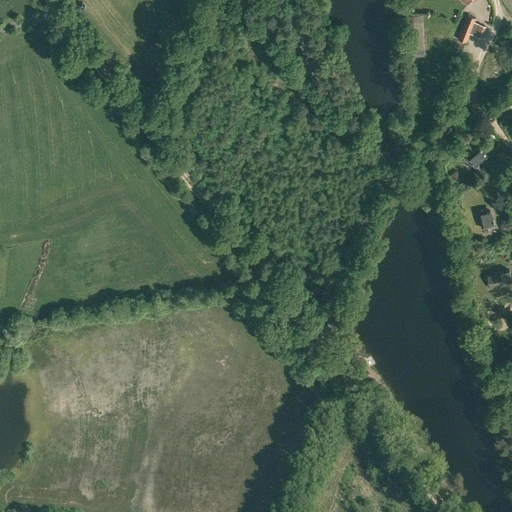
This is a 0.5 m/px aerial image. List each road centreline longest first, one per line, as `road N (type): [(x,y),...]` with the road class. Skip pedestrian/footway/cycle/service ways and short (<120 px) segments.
road 1 (track): [(324,344),(60,14)]
road 2 (track): [(324,344),(370,210),(383,188),(450,132),(494,30),(496,0)]
road 3 (track): [(440,511),(324,344)]
